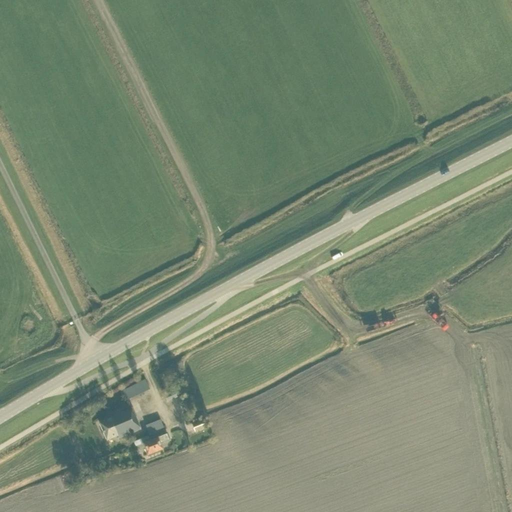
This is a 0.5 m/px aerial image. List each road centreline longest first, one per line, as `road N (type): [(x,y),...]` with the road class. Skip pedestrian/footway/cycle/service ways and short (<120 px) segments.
road 1 (primary): [(235,283),(511,140)]
road 2 (primary): [(40,392),(235,283)]
road 3 (unclassified): [(141,358),(235,283)]
